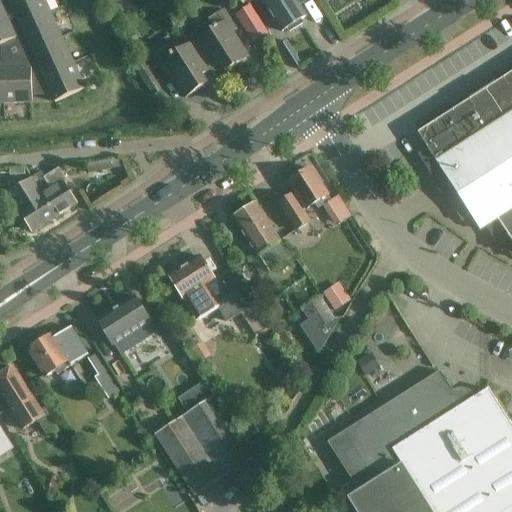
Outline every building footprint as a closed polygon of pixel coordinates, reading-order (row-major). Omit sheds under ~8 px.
[(0,105),(32,104),(32,95),(51,94),(55,103),(86,89),(44,0),(0,0),(0,46),(2,45),(3,64),(0,63),(0,105)] [(263,0),(283,31),(287,28),(289,32),(303,23),(300,20),(304,18),(298,8),(294,3),(298,0),(263,0)] [(251,6),(235,15),(252,44),(268,35),(251,6)] [(195,45),(211,70),(221,64),(226,72),(248,58),(233,33),(237,31),(224,11),(209,21),(216,32),(195,45)] [(201,77),(211,70),(195,45),(175,58),(167,47),(151,57),(164,77),(168,74),(184,99),(206,85),(201,77)] [(145,67),(136,72),(153,98),(161,92),(145,67)] [(511,73),(468,101),(511,169),(511,73)] [(481,230),(487,226),(511,210),(511,169),(468,101),(419,132),(418,132),(430,151),(422,156),(421,154),(420,155),(439,185),(449,180),(458,195),(450,200),(464,222),(472,217),(481,230)] [(86,164),(86,165),(88,174),(121,169),(120,159),(86,164)] [(41,173),(29,180),(55,219),(77,205),(64,185),(68,182),(59,169),(44,178),(41,173)] [(289,183),(296,193),(278,205),(296,231),(313,220),(310,215),(331,201),(311,169),(289,183)] [(32,233),(55,219),(29,180),(29,181),(28,180),(16,186),(7,192),(12,202),(32,233)] [(348,219),(338,203),(322,213),(332,229),(348,219)] [(290,258),(267,222),(256,205),(233,219),(258,257),(259,257),(269,272),(290,258)] [(511,210),(487,226),(503,252),(507,250),(511,257),(511,210)] [(233,268),(242,262),(235,251),(226,256),(233,268)] [(196,317),(216,304),(227,323),(242,314),(257,337),(269,329),(241,287),(231,271),(215,281),(200,257),(169,277),(184,301),(185,300),(196,317)] [(340,283),(323,294),(335,312),(351,301),(340,283)] [(150,322),(146,315),(135,298),(98,322),(113,346),(115,345),(122,355),(156,333),(149,323),(150,322)] [(302,310),(317,331),(334,320),(320,298),(302,310)] [(28,351),(39,368),(46,378),(57,371),(60,375),(89,357),(71,328),(54,339),(52,336),(28,351)] [(203,343),(188,353),(197,367),(212,357),(203,343)] [(121,392),(97,354),(89,360),(99,376),(96,378),(109,400),(121,392)] [(372,354),(357,362),(366,377),(381,369),(372,354)] [(0,376),(0,393),(10,410),(23,431),(45,417),(13,368),(0,376)] [(343,434),(329,443),(360,492),(348,499),(356,511),(432,511),(412,480),(461,446),(457,439),(474,428),(470,421),(497,404),(489,390),(462,407),(440,372),(343,434)] [(188,415),(155,436),(194,496),(255,457),(237,430),(207,383),(199,388),(208,402),(188,415)] [(461,446),(412,480),(432,511),(511,511),(511,426),(497,404),(470,421),(474,428),(457,439),(461,446)] [(249,423),(237,430),(255,457),(264,450),(249,423)] [(0,457),(13,449),(0,428),(0,457)] [(52,478),(42,485),(48,495),(59,489),(52,478)] [(337,490),(318,502),(324,511),(326,511),(344,501),(337,490)]
